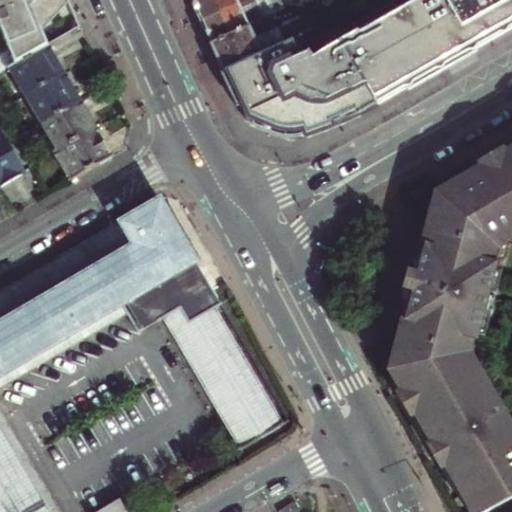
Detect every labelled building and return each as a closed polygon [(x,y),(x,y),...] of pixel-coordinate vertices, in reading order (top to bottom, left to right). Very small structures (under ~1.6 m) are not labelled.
[(15,61),(18,66),(48,48),(46,44),(41,34),(67,7),(69,6),(70,3),(68,0),(0,0),(0,57),(10,52),(15,61)] [(190,0),(196,12),(202,23),(221,15),(222,10),(239,2),(243,4),(251,0),(190,0)] [(221,15),(202,23),(206,32),(211,44),(268,19),(308,0),(251,0),(243,4),(239,2),(222,10),(221,15)] [(511,0),(420,0),(341,46),(329,24),(224,72),(247,120),(262,127),(276,133),(293,140),(313,135),(335,127),(511,28),(511,0)] [(268,19),(211,44),(218,60),(224,72),(329,24),(322,11),(302,20),(300,16),(281,24),(283,28),(274,32),(268,19)] [(27,98),(64,76),(57,64),(48,48),(18,66),(11,70),(27,98)] [(42,125),(80,104),(72,89),(64,76),(27,98),(42,125)] [(58,153),(96,131),(89,118),(80,104),(42,125),(58,153)] [(58,153),(54,155),(71,184),(112,159),(105,147),(96,131),(58,153)] [(0,189),(12,183),(25,175),(2,135),(0,135),(0,189)] [(475,511),(494,511),(495,511),(511,502),(511,471),(511,470),(511,468),(511,440),(509,435),(511,434),(509,430),(508,426),(504,419),(501,421),(479,382),(473,385),(463,365),(469,339),(474,340),(492,267),(488,266),(493,242),(511,232),(511,155),(505,159),(502,154),(475,170),(478,175),(472,179),(471,177),(468,175),(466,175),(463,175),(460,177),(458,179),(458,182),(458,185),(459,187),(449,192),(421,209),(431,225),(425,247),(423,257),(419,257),(416,258),(412,260),(409,263),(406,267),(402,281),(416,285),(414,294),(400,291),(396,306),(397,309),(398,313),(399,317),(403,321),(407,325),(404,334),(401,347),(384,358),(404,392),(398,396),(413,422),(420,418),(435,444),(428,448),(436,461),(443,474),(450,470),(475,511)] [(121,225),(0,295),(0,511),(57,511),(0,412),(0,391),(128,317),(139,335),(165,320),(240,449),(238,450),(240,452),(284,426),(282,424),(280,425),(214,311),(221,306),(194,257),(170,216),(169,217),(160,201),(120,224),(121,225)] [(100,511),(126,511),(120,501),(100,511)]
